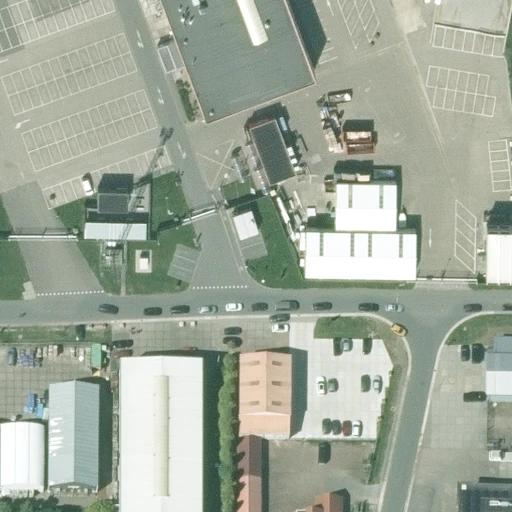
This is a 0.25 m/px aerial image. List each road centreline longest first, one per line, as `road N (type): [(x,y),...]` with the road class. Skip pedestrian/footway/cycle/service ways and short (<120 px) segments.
road 1 (unclassified): [(235,300),(0,310)]
road 2 (unknown): [(0,104),(102,306)]
road 3 (unclassified): [(392,511),(428,302)]
road 4 (unclassified): [(235,300),(428,302)]
